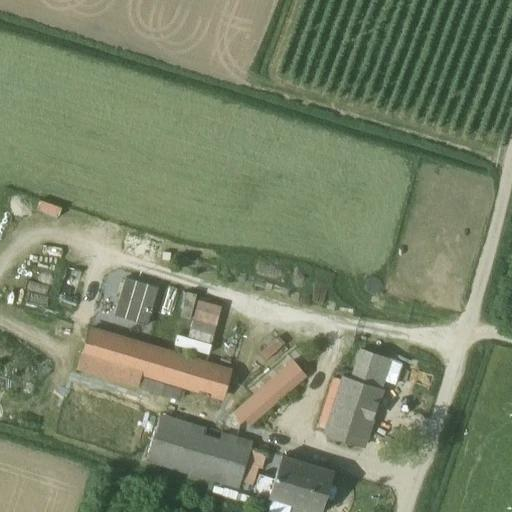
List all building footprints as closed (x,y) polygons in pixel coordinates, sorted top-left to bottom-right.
[(176,332),(174,345),(209,352),(218,312),(194,307),(188,335),(176,332)] [(213,393),(222,366),(82,323),(73,350),(213,393)] [(361,349),(351,380),(343,377),(325,435),(363,447),(372,418),(371,417),(375,404),(376,404),(381,390),(374,387),(383,357),(361,349)] [(292,359),(231,412),(240,422),(244,419),(250,426),(307,376),(292,359)] [(238,489),(246,463),(250,450),(253,441),(67,385),(53,434),(238,489)] [(250,450),(246,463),(262,468),(266,455),(250,450)] [(268,498),(291,504),(304,462),(281,455),(274,479),(258,474),(253,491),(268,496),(268,498)] [(304,462),(291,504),(293,505),(290,511),(320,511),(325,498),(331,500),(334,499),(337,489),(335,486),(329,485),(333,471),(304,462)]
